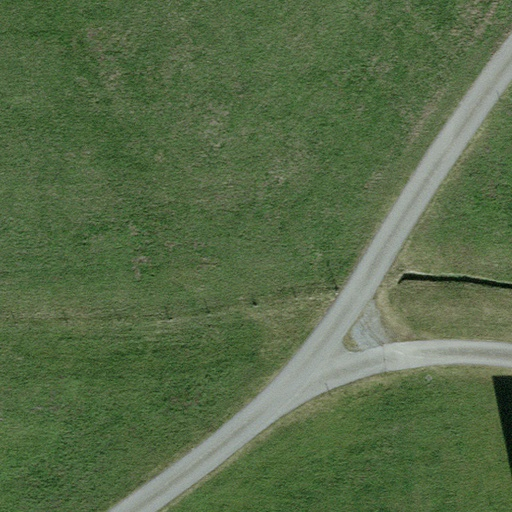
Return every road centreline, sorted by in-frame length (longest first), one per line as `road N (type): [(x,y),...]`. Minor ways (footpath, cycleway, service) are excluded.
road 1 (track): [(136,511),(336,356),(430,171),(511,61)]
road 2 (track): [(336,356),(511,356)]
